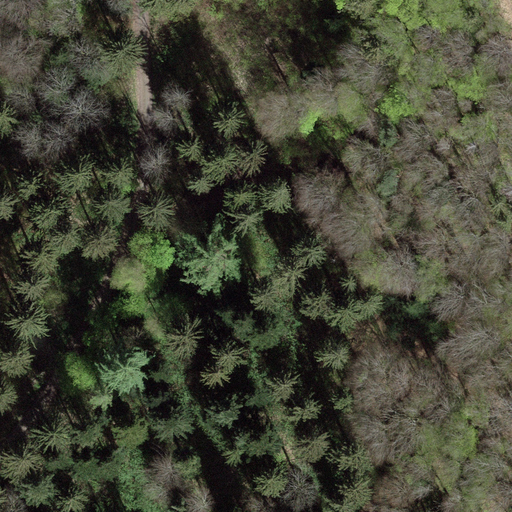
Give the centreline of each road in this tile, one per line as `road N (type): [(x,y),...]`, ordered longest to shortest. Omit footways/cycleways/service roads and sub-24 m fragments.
road 1 (track): [(134,0),(140,108),(125,232),(66,346),(0,445)]
road 2 (track): [(378,511),(370,478),(378,306),(372,128)]
road 3 (track): [(390,0),(372,128)]
